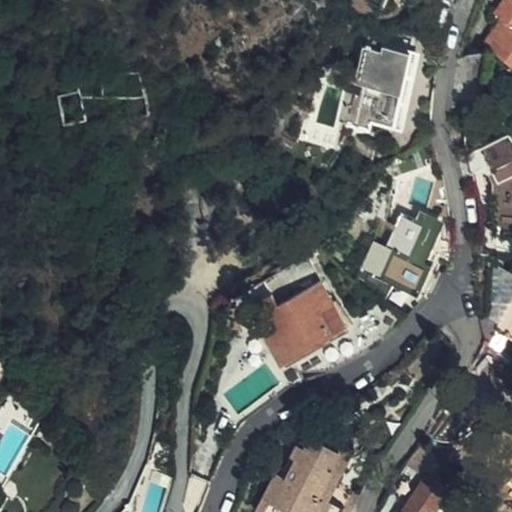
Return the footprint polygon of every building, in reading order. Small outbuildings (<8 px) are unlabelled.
[(511,0),(503,0),(496,7),(502,14),(511,23),(511,0)] [(511,23),(502,14),(482,34),(511,66),(511,65),(511,23)] [(397,126),(413,52),(386,47),(385,51),(362,48),(359,69),(346,67),(336,120),(371,128),(374,122),(397,126)] [(497,228),(511,228),(511,145),(511,146),(500,131),(479,145),(498,174),(497,228)] [(426,295),(427,294),(439,267),(424,260),(440,223),(425,216),(420,223),(406,217),(378,273),(426,295)] [(343,322),(302,261),(271,279),(269,276),(237,296),(279,363),(308,345),(343,322)] [(367,271),(359,283),(368,289),(375,276),(367,271)] [(511,295),(496,329),(511,336),(511,295)] [(335,445),(313,433),(306,446),(298,443),(293,454),(297,457),(286,478),(322,497),(323,497),(323,494),(319,491),(329,473),(322,468),(335,445)] [(440,458),(419,437),(404,460),(418,474),(432,470),(440,458)] [(343,471),(354,448),(340,440),(337,446),(340,448),(332,465),(343,471)] [(346,509),(352,495),(336,487),(343,474),(345,475),(357,449),(354,448),(343,471),(332,465),(340,448),(337,446),(335,445),(322,468),(329,473),(319,491),(323,494),(323,497),(332,502),(346,509)] [(276,473),(266,493),(299,511),(313,511),(322,497),(286,478),(276,473)] [(448,511),(439,506),(449,490),(424,474),(400,511),(448,511)] [(299,511),(266,493),(257,511),(259,511),(287,511),(288,511),(287,511),(299,511)] [(346,509),(350,511),(357,498),(352,495),(346,509)] [(326,511),(332,502),(323,497),(315,511),(326,511)] [(326,511),(344,511),(346,509),(332,502),(326,511)]
